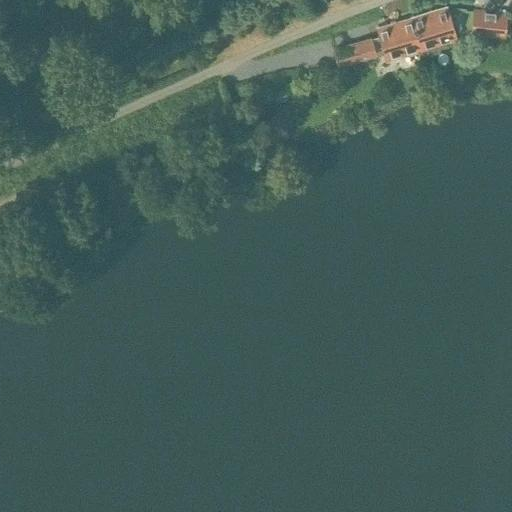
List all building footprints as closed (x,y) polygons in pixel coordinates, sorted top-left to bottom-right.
[(420,42),(422,50),(424,49),(428,53),(437,50),(437,45),(457,39),(456,36),(472,31),(474,11),(466,11),(466,8),(456,7),(448,10),(447,7),(412,17),(420,42)] [(471,34),(504,37),(507,13),(474,10),(474,11),(472,31),(471,34)] [(387,60),(422,50),(420,42),(412,17),(378,27),(380,33),(382,42),(387,60)] [(339,43),(343,58),(376,49),(375,44),(382,42),(380,33),(372,35),(372,33),(339,43)] [(285,111),(266,112),(268,137),(286,136),(285,111)]
